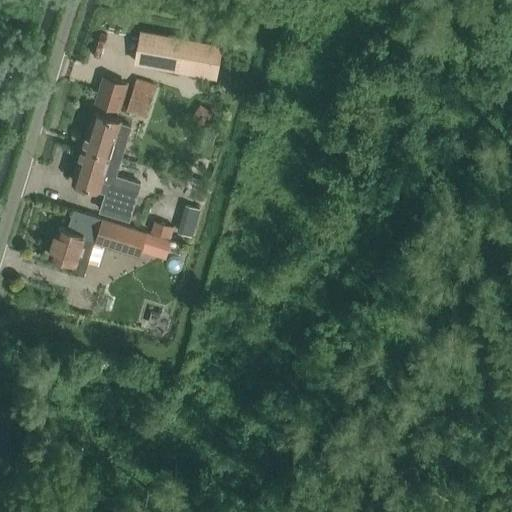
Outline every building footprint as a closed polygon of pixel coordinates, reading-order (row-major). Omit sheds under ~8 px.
[(223,45),(142,31),(136,64),(217,79),(223,45)] [(97,102),(114,108),(122,84),(105,79),(97,102)] [(155,87),(136,81),(126,112),(145,118),(155,87)] [(132,125),(94,112),(83,147),(122,159),(132,125)] [(122,159),(83,147),(72,182),(105,192),(100,211),(130,220),(142,183),(118,175),(122,159)] [(101,243),(140,256),(147,234),(75,210),(68,230),(60,227),(50,257),(85,269),(83,276),(89,278),(101,243)]
